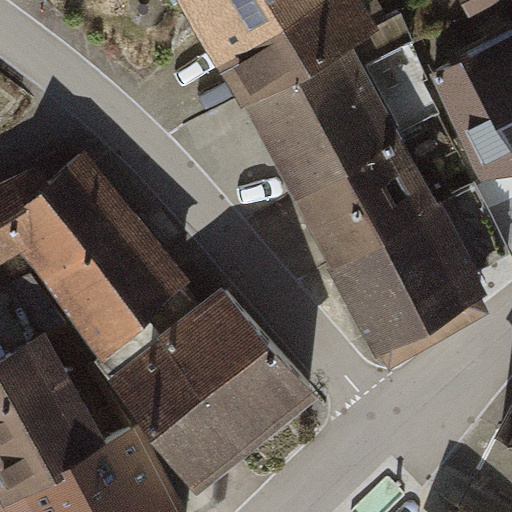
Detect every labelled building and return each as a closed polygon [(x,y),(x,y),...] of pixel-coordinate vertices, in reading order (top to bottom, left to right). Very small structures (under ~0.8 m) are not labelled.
[(171,0),(241,99),(381,366),(497,297),(480,264),(511,248),(476,189),(444,204),(385,102),(424,80),(389,20),(375,0),(171,0)] [(421,59),(493,198),(511,187),(511,0),(455,0),(473,32),(421,59)] [(190,281),(80,149),(0,189),(0,265),(25,254),(97,360),(190,281)] [(313,396),(224,285),(106,379),(195,490),(313,396)] [(46,334),(0,357),(0,490),(102,442),(46,334)] [(0,490),(0,511),(175,511),(137,428),(0,490)]
